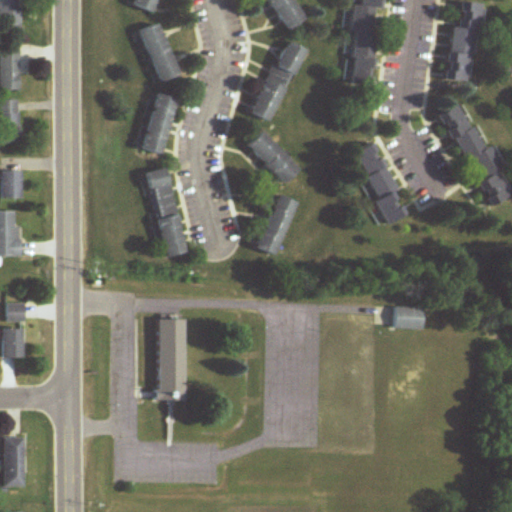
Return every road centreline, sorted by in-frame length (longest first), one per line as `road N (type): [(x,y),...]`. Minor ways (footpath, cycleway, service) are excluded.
road 1 (tertiary): [(60,0),(62,511)]
road 2 (residential): [(212,0),(225,58),(197,151),(218,251)]
road 3 (residential): [(414,0),(399,116),(438,197)]
